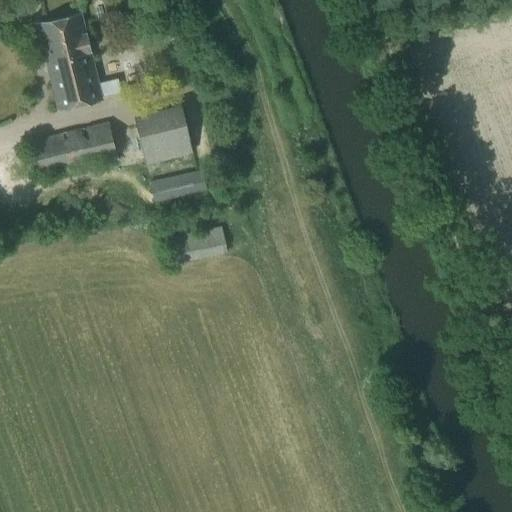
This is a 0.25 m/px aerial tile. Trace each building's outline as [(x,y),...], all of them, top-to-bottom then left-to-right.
[(117,79),(97,83),(80,12),(34,23),(56,111),(101,100),(101,98),(121,93),(117,79)] [(138,150),(183,143),(177,107),(132,114),(138,150)] [(41,176),(91,164),(116,158),(108,122),(32,141),(41,176)] [(200,170),(148,181),(152,202),(204,191),(200,170)] [(220,228),(165,238),(170,265),(226,254),(220,228)]
